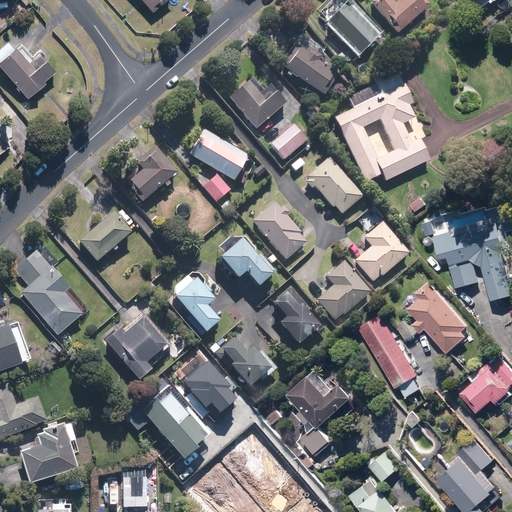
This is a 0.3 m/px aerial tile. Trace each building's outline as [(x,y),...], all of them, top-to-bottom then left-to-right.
[(395,0),(373,0),(372,2),(400,33),(431,4),(427,0),(397,0),(396,1),(395,0)] [(346,5),(329,23),(362,53),(378,35),(346,5)] [(18,48),(0,63),(0,65),(28,99),(46,84),(45,82),(55,73),(41,56),(31,64),(18,48)] [(297,50),(287,65),(324,90),(335,75),(297,50)] [(433,155),(429,147),(432,145),(398,68),(374,78),(382,95),(346,111),(346,112),(336,118),(371,186),(380,181),(380,182),(433,155)] [(249,84),(233,96),(254,124),(281,103),(275,95),(264,104),(249,84)] [(0,125),(0,154),(13,146),(0,125)] [(307,139),(292,125),(275,142),(290,157),(307,139)] [(204,132),(193,153),(238,176),(249,155),(204,132)] [(142,193),(172,167),(155,149),(143,159),(150,167),(133,183),(142,193)] [(327,159),(309,176),(344,210),(361,193),(327,159)] [(228,190),(215,175),(201,187),(214,202),(228,190)] [(275,201),(255,217),(286,254),(306,238),(275,201)] [(99,254),(125,231),(112,216),(86,239),(99,254)] [(431,221),(422,224),(426,236),(436,233),(431,221)] [(375,279),(408,251),(384,223),(368,237),(374,244),(358,259),(375,279)] [(448,263),(455,288),(477,282),(471,263),(456,267),(455,263),(469,260),(481,266),(490,301),(511,295),(503,253),(495,224),(452,236),(450,232),(432,238),(440,265),(448,263)] [(274,270),(246,240),(227,257),(242,272),(246,268),(260,283),(274,270)] [(38,251),(19,268),(33,285),(25,291),(57,328),(84,305),(38,251)] [(370,290),(344,262),(328,277),(334,284),(319,299),(338,320),(370,290)] [(196,279),(179,294),(207,326),(216,318),(203,302),(210,296),(196,279)] [(435,286),(412,308),(450,348),(474,327),(435,286)] [(319,323),(293,289),(276,302),(284,313),(280,316),(298,339),(319,323)] [(386,313),(364,324),(401,392),(407,389),(410,394),(426,385),(386,313)] [(403,318),(394,323),(406,342),(414,336),(403,318)] [(118,330),(107,339),(137,374),(148,364),(144,360),(164,342),(144,320),(124,337),(118,330)] [(0,366),(29,357),(18,324),(0,329),(0,366)] [(241,335),(224,350),(251,380),(268,365),(241,335)] [(231,381),(209,357),(183,380),(205,405),(210,400),(220,410),(237,395),(228,384),(231,381)] [(511,384),(511,366),(504,357),(468,391),(486,409),(511,384)] [(311,376),(290,396),(320,428),(354,397),(343,385),(331,397),(311,376)] [(0,437),(45,419),(38,400),(17,408),(8,388),(0,391),(0,437)] [(169,389),(145,411),(184,454),(209,432),(169,389)] [(282,417),(276,409),(265,417),(272,425),(282,417)] [(412,429),(421,420),(413,412),(404,421),(412,429)] [(24,451),(33,481),(77,469),(65,424),(37,432),(41,446),(24,451)] [(309,435),(308,434),(301,439),(315,457),(331,445),(319,430),(316,433),(315,431),(309,435)] [(270,452),(253,432),(226,455),(243,475),(270,452)] [(374,462),(372,460),(366,464),(382,483),(400,468),(386,451),(374,462)] [(458,459),(434,480),(462,511),(481,511),(476,505),(489,494),(458,459)] [(144,474),(125,474),(125,504),(144,504),(144,474)] [(78,478),(64,481),(67,492),(80,489),(78,478)] [(403,511),(373,478),(355,494),(370,511),(403,511)] [(275,511),(268,503),(257,511),(275,511)]
